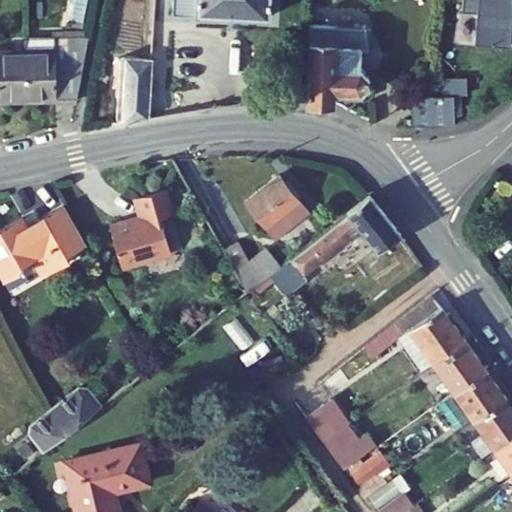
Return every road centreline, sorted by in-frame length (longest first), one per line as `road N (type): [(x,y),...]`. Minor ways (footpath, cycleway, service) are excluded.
road 1 (tertiary): [(404,195),(350,143),(283,127),(161,135),(0,170)]
road 2 (tertiary): [(511,346),(404,195)]
road 3 (residential): [(404,195),(511,124)]
